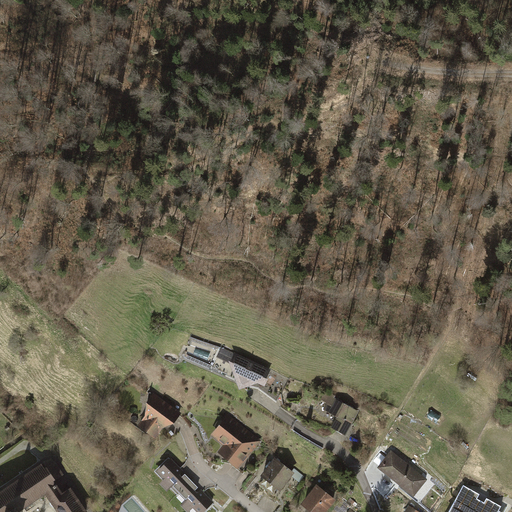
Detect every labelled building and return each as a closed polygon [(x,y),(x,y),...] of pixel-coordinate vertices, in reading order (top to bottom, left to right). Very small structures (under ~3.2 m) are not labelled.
[(234,352),(221,347),(217,357),(229,363),(239,389),(257,382),(265,386),(268,378),(267,378),(271,369),(234,352)] [(335,395),(325,390),(320,399),(327,403),(323,409),(337,416),(332,427),(346,435),(359,411),(334,398),(335,395)] [(181,413),(154,392),(146,402),(144,416),(137,425),(155,439),(161,428),(174,422),(181,413)] [(293,403),(290,409),(296,412),(299,406),(293,403)] [(261,440),(228,414),(211,434),(224,445),(218,452),(238,468),(261,440)] [(428,479),(391,451),(377,468),(414,497),(428,479)] [(292,471),(275,457),(261,475),(281,490),(292,476),(295,472),(292,471)] [(178,493),(187,484),(181,477),(182,476),(180,474),(183,470),(170,458),(157,471),(164,478),(159,483),(167,491),(172,486),(178,493)] [(42,462),(0,490),(0,508),(2,511),(20,511),(19,510),(46,492),(59,511),(87,511),(89,511),(72,485),(63,491),(56,480),(65,474),(55,460),(45,467),(42,462)] [(294,468),(292,471),(295,472),(292,476),(300,482),(304,476),(294,468)] [(185,473),(182,476),(181,477),(187,484),(194,491),(195,490),(198,487),(185,473)] [(194,491),(187,484),(178,493),(185,500),(180,505),(187,511),(193,507),(197,511),(202,511),(213,501),(201,489),(197,492),(195,490),(194,491)] [(326,511),(336,500),(317,485),(301,504),(311,511),(326,511)] [(498,511),(502,506),(486,497),(484,501),(477,497),(479,493),(464,485),(449,511),(498,511)]
